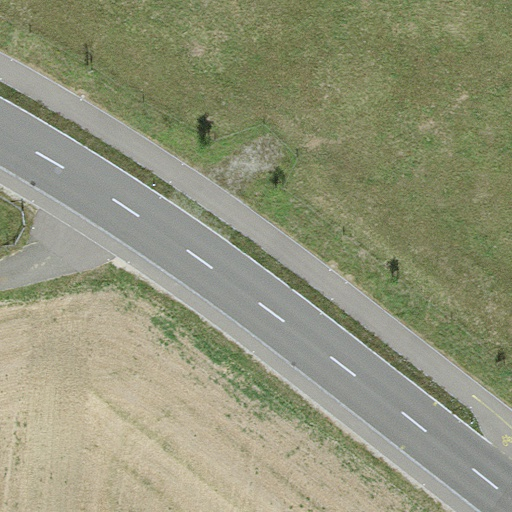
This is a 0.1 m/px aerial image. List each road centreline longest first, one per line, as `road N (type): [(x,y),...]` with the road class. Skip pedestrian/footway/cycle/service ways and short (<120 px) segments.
road 1 (tertiary): [(511,494),(130,202),(0,125)]
road 2 (track): [(130,202),(23,269),(0,275)]
